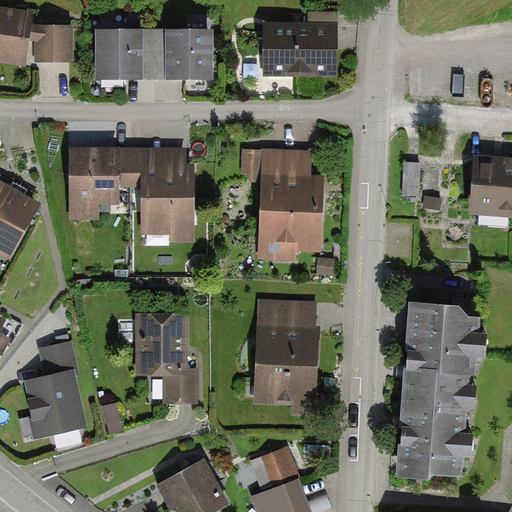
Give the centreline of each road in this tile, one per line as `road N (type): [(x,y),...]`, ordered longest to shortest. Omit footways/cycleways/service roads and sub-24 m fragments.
road 1 (residential): [(360,511),(376,113)]
road 2 (residential): [(0,111),(376,113)]
road 3 (residential): [(376,113),(511,130)]
